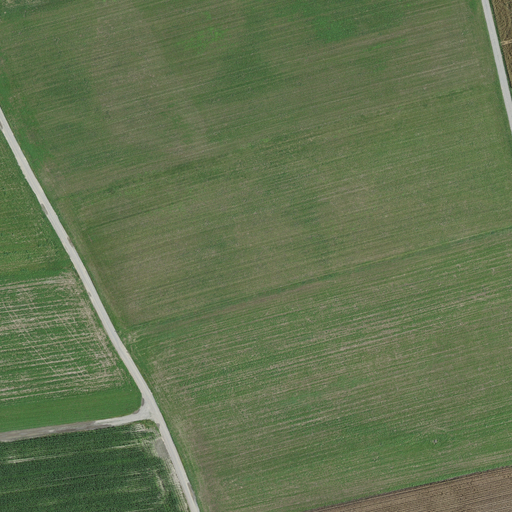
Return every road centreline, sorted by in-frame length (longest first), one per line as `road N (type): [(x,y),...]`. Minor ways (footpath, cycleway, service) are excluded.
road 1 (track): [(116,333),(0,109)]
road 2 (track): [(0,437),(158,414)]
road 3 (track): [(484,0),(511,117)]
